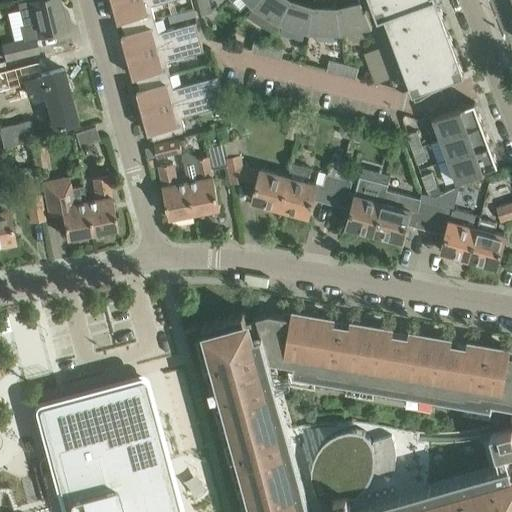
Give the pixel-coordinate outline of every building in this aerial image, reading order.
[(20,8),(24,24),(37,21),(40,35),(65,29),(57,0),(37,0),(32,1),(33,5),(20,8)] [(113,0),(112,0),(118,21),(121,20),(123,27),(155,18),(151,5),(169,0),(113,0)] [(209,0),(199,0),(198,0),(202,15),(213,12),(209,0)] [(279,20),(289,0),(256,0),(253,3),(279,20)] [(309,30),(314,0),(289,0),(279,20),(309,30)] [(340,31),(337,0),(314,0),(309,30),(340,31)] [(371,25),(362,0),(337,0),(340,31),(371,25)] [(362,0),(371,25),(379,47),(390,77),(393,84),(404,80),(379,14),(389,10),(390,10),(399,37),(409,63),(418,85),(412,87),(415,96),(448,84),(446,79),(464,72),(454,46),(444,20),(437,0),(362,0)] [(155,18),(123,27),(124,34),(122,34),(127,56),(130,55),(199,36),(195,22),(158,32),(155,18)] [(6,61),(39,54),(35,35),(3,43),(6,61)] [(199,36),(130,55),(127,56),(133,77),(136,76),(138,83),(170,74),(166,61),(203,51),(199,36)] [(266,53),(269,44),(254,40),(251,49),(266,53)] [(266,53),(281,57),(284,48),(269,44),(266,53)] [(341,73),(344,63),(329,60),(326,69),(341,73)] [(341,73),(356,77),(359,67),(344,63),(341,73)] [(0,88),(22,83),(18,65),(0,70),(0,88)] [(25,80),(28,94),(43,90),(53,126),(76,120),(62,67),(40,73),(40,76),(25,80)] [(170,74),(138,83),(139,89),(137,90),(143,111),(145,111),(222,90),(218,75),(173,87),(170,74)] [(222,90),(145,111),(143,111),(148,132),(151,132),(153,139),(185,130),(181,116),(226,104),(222,90)] [(483,123),(475,101),(433,117),(441,138),(483,123)] [(0,131),(4,146),(35,138),(30,119),(0,126),(0,131)] [(490,143),(483,123),(441,138),(449,158),(490,143)] [(80,146),(99,139),(95,126),(76,132),(80,146)] [(427,159),(422,145),(417,130),(407,133),(417,162),(427,159)] [(180,137),(162,142),(154,144),(157,157),(182,150),(180,137)] [(245,179),(245,178),(257,181),(252,199),(280,207),(289,176),(260,169),(260,170),(241,165),(238,153),(235,138),(224,141),(227,156),(226,156),(228,165),(232,182),(245,179)] [(208,155),(198,158),(188,151),(182,152),(188,181),(195,211),(220,206),(214,175),(213,176),(211,169),(228,165),(226,156),(227,156),(224,141),(206,144),(208,155)] [(47,165),(43,142),(33,143),(37,167),(47,165)] [(490,143),(449,158),(457,179),(498,164),(490,143)] [(311,167),(293,162),(289,176),(280,207),(308,214),(313,197),(332,202),(338,177),(343,161),(332,158),(328,175),(325,174),(323,184),(307,181),(311,167)] [(159,165),(163,185),(163,186),(169,216),(195,211),(188,181),(177,183),(173,162),(159,165)] [(45,218),(40,192),(39,192),(35,169),(23,171),(27,194),(26,194),(31,221),(45,218)] [(431,172),(422,176),(427,190),(436,186),(431,172)] [(42,180),(46,201),(58,199),(66,236),(91,231),(82,186),(71,187),(69,175),(42,180)] [(89,199),(86,185),(82,186),(91,231),(117,226),(111,196),(110,196),(107,175),(92,178),(95,198),(89,199)] [(338,177),(332,202),(351,208),(347,225),(374,232),(382,200),(353,193),(356,182),(338,177)] [(446,206),(451,188),(436,195),(427,228),(446,233),(441,250),(469,258),(480,218),(481,216),(461,212),(459,222),(443,218),(446,206)] [(408,195),(385,190),(382,200),(374,232),(403,240),(407,223),(427,228),(436,195),(421,192),(420,200),(417,210),(405,207),(408,195)] [(511,201),(502,205),(497,206),(501,219),(511,215),(511,201)] [(0,242),(14,240),(8,208),(0,209),(0,242)] [(494,231),(496,222),(480,218),(469,258),(497,265),(506,234),(494,231)] [(391,334),(392,328),(351,321),(350,327),(333,324),(334,318),(293,311),(292,317),(269,313),(256,316),(257,319),(246,322),(244,311),(203,322),(205,329),(197,332),(202,351),(211,349),(218,375),(209,377),(219,413),(228,411),(234,434),(226,436),(235,472),(244,470),(250,493),(242,496),(246,511),(511,511),(511,355),(508,354),(509,348),(468,341),(467,347),(450,344),(451,338),(410,331),(409,337),(391,334)] [(0,316),(0,325),(2,332),(12,329),(8,314),(0,316)] [(50,504),(20,511),(180,511),(145,380),(145,379),(144,379),(144,378),(143,378),(143,377),(142,377),(141,377),(140,377),(139,377),(41,404),(40,404),(39,404),(39,405),(38,406),(38,407),(38,408),(38,409),(54,468),(42,471),(42,474),(50,504)]
